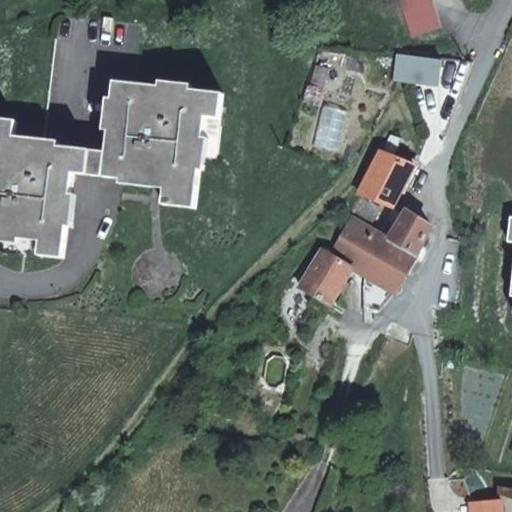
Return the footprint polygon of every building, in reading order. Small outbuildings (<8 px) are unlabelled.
[(430,0),(398,0),(411,39),(440,29),(430,0)] [(20,122),(0,119),(0,238),(42,244),(41,257),(67,260),(78,176),(169,187),(166,209),(199,213),(212,121),(225,123),(228,97),(119,85),(109,154),(48,148),(63,42),(32,38),(20,122)] [(438,88),(443,61),(417,58),(412,84),(438,88)] [(330,72),(318,68),(311,85),(323,90),(330,72)] [(360,195),(393,208),(417,166),(413,164),(416,156),(399,150),(403,140),(393,135),(385,151),(381,154),(360,195)] [(377,206),(359,197),(352,210),(370,218),(377,206)] [(424,238),(428,227),(407,215),(404,220),(391,213),(380,230),(378,235),(351,219),(329,255),(353,269),(352,271),(365,279),(362,291),(363,313),(379,313),(393,294),(396,296),(408,273),(412,274),(429,241),(424,238)] [(340,292),(352,271),(353,269),(329,255),(323,251),(300,288),(335,308),(344,294),(340,292)] [(344,320),(322,312),(313,335),(336,343),(344,320)] [(306,439),(290,437),(289,448),(304,450),(306,439)] [(506,511),(505,502),(477,504),(477,511),(506,511)]
